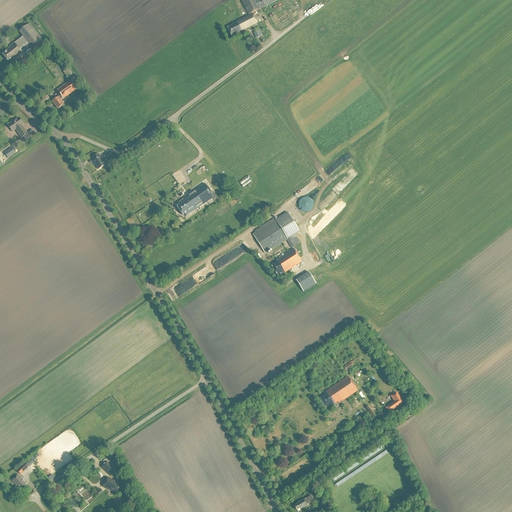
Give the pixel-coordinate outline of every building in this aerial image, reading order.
[(277,0),(255,0),(241,0),(248,15),(236,21),(237,23),(232,25),(232,26),(227,28),(231,37),(237,34),(238,35),(242,33),(257,25),(252,16),(257,14),(255,11),(277,0)] [(309,17),(326,5),(324,2),(323,3),(320,0),(317,0),(316,1),(319,4),(306,12),(309,17)] [(3,55),(8,62),(12,58),(14,60),(22,54),(21,53),(30,46),(33,50),(42,43),(28,25),(19,32),(21,34),(23,37),(14,44),(14,43),(10,47),(10,48),(5,52),(6,53),(3,55)] [(67,78),(72,74),(68,69),(63,72),(67,78)] [(76,90),(70,82),(57,91),(60,96),(52,101),(57,109),(64,105),(60,101),(76,90)] [(23,125),(19,118),(8,126),(13,132),(17,130),(18,132),(17,133),(21,138),(27,134),(23,128),(22,129),(21,127),(23,125)] [(11,148),(4,153),(8,159),(15,153),(11,148)] [(102,161),(98,154),(93,158),(94,161),(93,162),(95,165),(98,170),(105,166),(104,166),(106,165),(104,161),(102,161)] [(183,199),(184,200),(178,203),(179,205),(176,207),(183,216),(185,215),(186,217),(214,198),(205,184),(183,199)] [(300,200),(299,203),(299,206),(300,209),(302,211),(304,213),(308,213),(310,211),(313,209),(314,206),(313,203),(312,200),(309,198),(306,198),(303,198),(300,200)] [(275,220),(275,221),(254,235),(265,253),(286,240),(290,245),(297,241),(295,237),(292,239),(291,238),(299,232),(287,213),(275,220)] [(281,275),(300,263),(301,262),(293,249),(279,258),(280,259),(277,260),(278,261),(271,266),(277,275),(280,273),(281,275)] [(299,278),(305,291),(318,285),(312,272),(299,278)] [(185,287),(182,289),(184,291),(187,288),(188,290),(194,284),(191,280),(188,283),(186,282),(183,284),(185,287)] [(357,391),(347,377),(324,393),(325,396),(320,399),(327,408),(332,405),(332,406),(338,402),(339,404),(357,391)] [(394,402),(385,408),(389,414),(404,404),(396,392),(390,397),(394,402)] [(105,463),(101,468),(111,477),(117,471),(111,465),(107,462),(105,463)] [(23,464),(17,471),(20,474),(27,468),(23,464)] [(26,483),(18,475),(12,481),(20,489),(21,488),(22,489),(26,486),(25,485),(26,483)] [(121,485),(107,478),(102,487),(114,493),(115,492),(117,492),(121,485)] [(314,497),(313,495),(297,504),(298,504),(294,506),(297,511),(301,508),(302,509),(314,502),(312,499),(314,497)]
